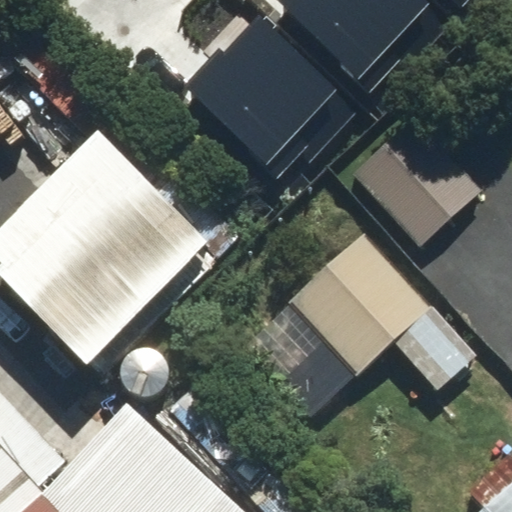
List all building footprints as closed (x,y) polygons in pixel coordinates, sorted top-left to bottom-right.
[(278,0),(374,92),(445,20),(424,0),(278,0)] [(458,0),(467,9),(476,0),(458,0)] [(265,15),(195,85),(288,178),(358,108),(265,15)] [(418,114),(354,177),(425,250),(490,187),(418,114)] [(298,301),(311,316),(274,347),(317,396),(353,364),(363,376),(402,342),(446,392),(458,381),(471,396),(489,380),(478,368),(486,361),(374,233),(298,301)] [(0,381),(0,487),(53,436),(0,381)] [(136,511),(53,436),(0,487),(0,511),(136,511)] [(511,511),(511,461),(471,499),(482,511),(511,511)]
